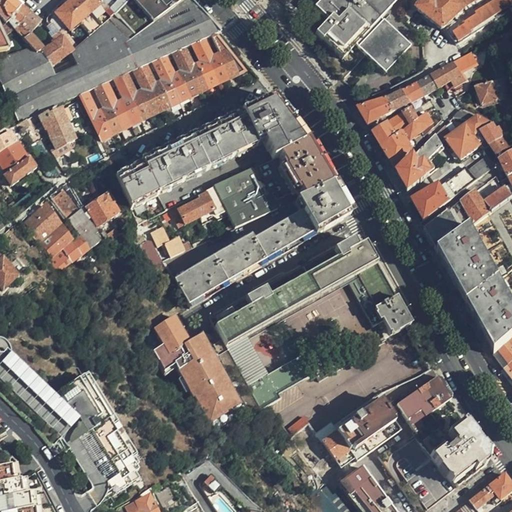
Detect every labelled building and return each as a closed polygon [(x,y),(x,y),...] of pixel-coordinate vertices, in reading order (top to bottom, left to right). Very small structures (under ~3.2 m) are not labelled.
[(220,32),(190,0),(186,0),(136,39),(130,43),(109,21),(90,38),(72,53),(81,64),(55,75),(50,69),(39,53),(35,56),(30,49),(23,53),(17,52),(0,61),(0,79),(23,123),(28,120),(37,116),(46,112),(62,104),(68,102),(79,97),(88,92),(92,90),(100,87),(107,83),(112,81),(120,78),(127,74),(131,72),(139,69),(147,65),(150,63),(158,60),(166,56),(170,55),(178,51),(186,48),(189,46),(197,43),(205,39),(210,37),(217,34),(220,32)] [(23,8),(12,0),(2,0),(0,2),(0,8),(10,20),(9,23),(15,31),(30,14),(23,8)] [(30,0),(12,0),(23,8),(30,0)] [(114,17),(98,0),(65,0),(53,13),(69,32),(78,24),(90,38),(109,21),(114,17)] [(98,0),(114,17),(129,0),(98,0)] [(129,0),(114,17),(117,20),(120,21),(136,39),(186,0),(129,0)] [(318,0),(314,5),(326,19),(314,31),(343,60),(356,47),(360,49),(358,51),(386,76),(411,47),(385,21),(383,22),(381,20),(398,0),(318,0)] [(415,0),(417,2),(411,8),(416,12),(418,11),(441,32),(446,31),(457,47),(511,11),(511,13),(511,0),(435,0),(434,1),(433,0),(432,0),(415,0)] [(30,14),(15,31),(23,41),(34,29),(40,23),(30,14)] [(52,26),(47,29),(50,34),(48,36),(54,44),(44,51),(42,49),(39,51),(39,53),(50,69),(72,53),(54,28),(58,24),(53,17),(50,23),(52,26)] [(37,34),(34,29),(23,41),(27,46),(30,49),(35,56),(39,53),(39,51),(42,49),(33,38),(37,34)] [(246,72),(217,34),(210,37),(217,52),(215,53),(229,81),(246,72)] [(218,86),(229,81),(215,53),(212,54),(205,39),(197,43),(218,86)] [(208,91),(218,86),(197,43),(189,46),(197,62),(195,63),(208,91)] [(186,48),(178,51),(198,96),(208,91),(195,63),(192,64),(186,48)] [(178,71),(175,73),(189,100),(198,96),(178,51),(170,55),(178,71)] [(166,56),(158,60),(179,104),(189,100),(175,73),(174,73),(166,56)] [(431,78),(439,92),(446,88),(449,93),(452,91),(466,84),(465,83),(467,82),(462,74),(479,66),(473,58),(472,56),(431,78)] [(158,80),(157,81),(170,109),(179,104),(158,60),(150,63),(158,80)] [(147,65),(139,69),(160,113),(170,109),(157,81),(155,82),(147,65)] [(139,89),(137,90),(150,118),(160,113),(139,69),(131,72),(139,89)] [(127,74),(120,78),(142,122),(150,118),(137,90),(136,91),(127,74)] [(120,99),(118,100),(132,127),(142,122),(120,78),(112,81),(120,99)] [(418,85),(426,99),(439,92),(431,78),(418,85)] [(503,81),(477,89),(483,107),(507,99),(506,88),(503,81)] [(107,83),(100,87),(122,132),(132,127),(118,100),(116,101),(107,83)] [(410,107),(426,99),(418,85),(403,93),(410,107)] [(101,109),(99,109),(113,137),(122,132),(100,87),(92,90),(101,109)] [(88,92),(79,97),(102,142),(113,137),(99,109),(97,111),(88,92)] [(387,101),(394,115),(410,107),(403,93),(387,101)] [(302,135),(271,95),(140,161),(142,165),(115,179),(130,211),(157,197),(158,198),(265,145),(268,152),(302,135)] [(360,111),(369,128),(394,115),(387,101),(360,111)] [(68,102),(62,104),(65,112),(72,110),(68,102)] [(76,140),(61,107),(47,114),(46,112),(37,116),(54,152),(76,140)] [(383,149),(394,169),(426,138),(423,134),(425,132),(432,131),(435,129),(426,114),(421,107),(413,112),(418,120),(411,127),(398,137),(396,138),(395,139),(383,149)] [(404,116),(411,127),(418,120),(413,112),(412,111),(404,115),(404,116)] [(493,127),(461,111),(453,119),(467,123),(469,126),(446,142),(461,162),(482,147),(476,138),(493,127)] [(398,137),(411,127),(404,116),(390,125),(398,137)] [(28,120),(23,123),(17,126),(19,131),(30,125),(28,120)] [(374,136),(383,149),(395,139),(387,127),(374,136)] [(446,127),(436,137),(440,143),(452,135),(446,127)] [(476,138),(482,147),(488,143),(490,147),(501,141),(493,127),(476,138)] [(0,153),(18,143),(12,132),(0,138),(0,153)] [(273,161),(308,143),(302,135),(268,152),(273,161)] [(423,166),(428,175),(434,170),(430,164),(443,151),(440,143),(436,137),(416,157),(423,166)] [(501,141),(490,147),(500,161),(511,153),(504,140),(501,141)] [(18,143),(0,153),(0,154),(9,170),(28,159),(18,143)] [(303,199),(331,183),(308,143),(273,161),(255,170),(273,203),(298,191),(303,199)] [(500,161),(508,178),(511,176),(511,152),(511,153),(500,161)] [(469,172),(478,182),(496,168),(489,157),(469,172)] [(9,170),(3,174),(5,176),(8,175),(12,182),(36,168),(29,158),(28,159),(9,170)] [(398,175),(408,195),(430,177),(428,175),(423,166),(420,168),(414,159),(398,175)] [(277,211),(273,203),(255,170),(213,191),(215,193),(216,196),(218,196),(220,197),(220,198),(220,200),(219,200),(223,207),(235,230),(277,211)] [(412,202),(425,222),(478,182),(469,172),(467,170),(440,190),(438,187),(412,202)] [(175,282),(191,309),(342,221),(345,208),(331,183),(303,199),(296,203),(303,214),(255,242),(252,237),(175,282)] [(78,212),(61,189),(50,197),(68,221),(78,212)] [(492,215),(511,199),(511,192),(510,189),(509,191),(507,192),(506,190),(485,204),(492,215)] [(215,193),(213,191),(206,194),(214,211),(223,207),(219,200),(218,201),(216,201),(215,199),(215,198),(215,196),(216,196),(215,193)] [(477,192),(461,204),(476,227),(492,215),(485,204),(477,192)] [(206,194),(201,197),(202,199),(178,212),(186,225),(214,211),(206,194)] [(87,208),(98,226),(117,215),(111,206),(114,204),(108,196),(101,199),(99,198),(92,201),(94,204),(87,208)] [(425,232),(438,255),(470,231),(476,227),(461,204),(429,229),(425,232)] [(28,222),(44,242),(50,236),(49,234),(59,225),(46,207),(28,222)] [(90,249),(99,243),(92,234),(94,232),(78,212),(68,221),(80,237),(90,249)] [(41,244),(46,249),(47,248),(52,254),(57,251),(70,241),(60,229),(50,236),(44,242),(41,244)] [(171,259),(185,252),(179,239),(171,243),(165,230),(153,236),(159,248),(165,245),(171,259)] [(491,350),(494,356),(511,339),(511,307),(470,231),(438,255),(440,259),(443,265),(453,283),(475,323),(487,344),(491,350)] [(81,256),(90,249),(80,237),(72,244),(81,256)] [(391,338),(410,327),(411,326),(367,247),(360,251),(354,241),(210,321),(218,334),(248,388),(261,410),(281,399),(279,395),(317,374),(306,354),(267,376),(246,337),(357,275),(391,338)] [(61,270),(81,256),(72,244),(63,251),(66,256),(60,261),(58,261),(56,263),(61,270)] [(0,283),(4,288),(18,276),(1,256),(0,257),(0,283)] [(16,298),(13,295),(8,289),(1,295),(8,304),(16,298)] [(18,301),(26,295),(22,290),(13,295),(16,298),(18,301)] [(186,330),(178,316),(175,318),(183,332),(186,330)] [(183,332),(175,318),(155,329),(155,330),(163,344),(153,350),(164,370),(173,364),(176,369),(179,373),(176,374),(191,402),(194,400),(209,427),(230,417),(232,421),(245,414),(235,395),(222,372),(225,371),(217,356),(213,358),(205,341),(192,348),(190,345),(183,332)] [(248,388),(218,334),(210,338),(205,341),(213,358),(217,356),(225,371),(222,372),(235,395),(248,388)] [(205,341),(210,338),(208,335),(190,345),(192,348),(205,341)] [(81,382),(79,379),(53,395),(9,350),(9,348),(8,346),(7,343),(6,342),(4,340),(1,340),(0,339),(0,377),(33,412),(58,436),(99,505),(141,479),(128,458),(81,382)] [(511,339),(494,356),(504,371),(511,364),(511,339)] [(173,364),(164,370),(167,374),(176,369),(173,364)] [(84,375),(79,379),(81,382),(128,458),(133,454),(86,378),(84,375)] [(420,423),(431,415),(451,400),(437,378),(424,389),(398,408),(410,425),(417,436),(425,430),(420,423)] [(354,418),(352,415),(334,428),(350,452),(391,422),(394,419),(387,409),(381,401),(360,416),(359,415),(354,418)] [(426,511),(487,466),(490,456),(477,442),(470,429),(465,422),(448,435),(431,415),(420,423),(425,430),(417,436),(399,450),(395,445),(378,457),(410,503),(417,511),(426,511)] [(350,452),(357,462),(391,439),(399,433),(391,422),(350,452)] [(334,428),(332,424),(319,433),(318,434),(345,472),(357,462),(350,452),(334,428)] [(311,432),(296,443),(301,450),(316,439),(311,432)] [(322,451),(324,449),(316,439),(301,450),(309,460),(322,451)] [(309,460),(319,473),(331,463),(322,451),(309,460)] [(378,457),(362,469),(391,511),(397,511),(410,503),(378,457)] [(319,473),(327,484),(342,474),(332,461),(331,463),(319,473)] [(39,511),(39,508),(35,508),(33,494),(28,495),(25,480),(19,480),(17,465),(0,467),(0,511),(39,511)] [(361,511),(391,511),(362,469),(341,483),(340,485),(341,487),(361,511)] [(215,493),(222,486),(211,476),(205,482),(215,493)] [(499,500),(511,490),(511,485),(505,476),(470,502),(475,509),(476,511),(481,511),(482,511),(479,508),(490,499),(496,506),(501,502),(499,500)] [(339,511),(351,511),(331,488),(330,486),(322,490),(339,511)] [(319,492),(311,497),(325,511),(339,511),(322,490),(319,492)] [(157,511),(154,504),(153,504),(149,497),(128,506),(129,511),(157,511)] [(474,511),(474,510),(475,509),(470,502),(457,511),(474,511)]
